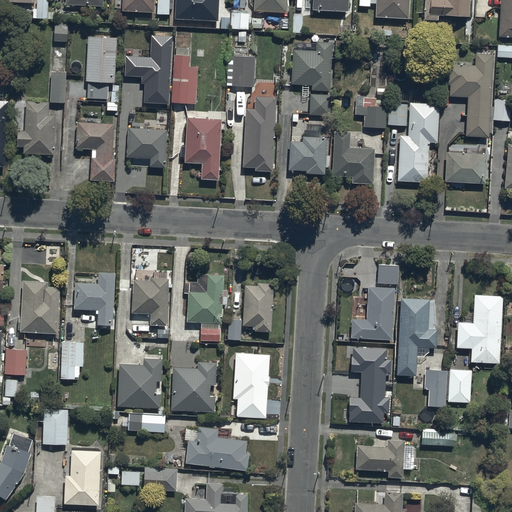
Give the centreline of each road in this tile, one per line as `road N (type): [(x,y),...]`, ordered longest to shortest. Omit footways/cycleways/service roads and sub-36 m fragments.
road 1 (residential): [(0,212),(317,229)]
road 2 (residential): [(300,511),(317,229)]
road 3 (residential): [(317,229),(511,240)]
